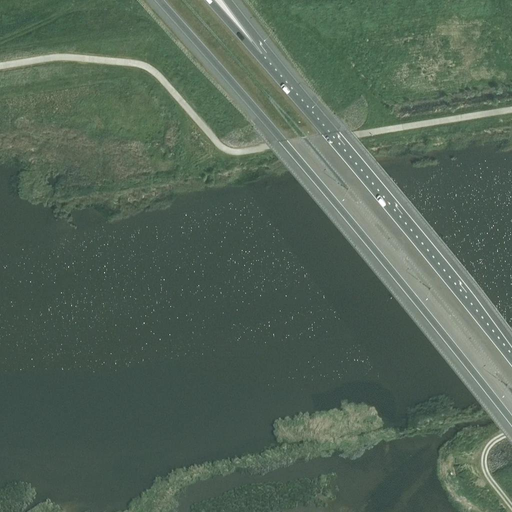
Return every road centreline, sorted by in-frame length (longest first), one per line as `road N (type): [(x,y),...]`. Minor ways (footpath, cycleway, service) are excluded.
road 1 (trunk): [(157,0),(511,420)]
road 2 (trunk): [(511,360),(258,57)]
